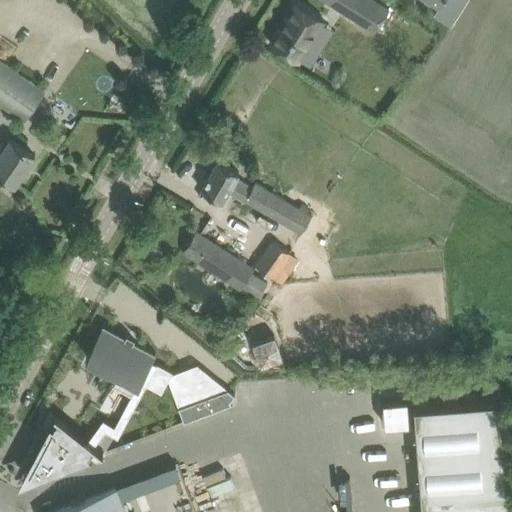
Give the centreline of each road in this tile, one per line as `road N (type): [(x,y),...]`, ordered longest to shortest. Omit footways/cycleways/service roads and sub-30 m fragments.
road 1 (tertiary): [(0,423),(116,194),(232,0)]
road 2 (unknown): [(2,511),(206,431),(241,425),(331,441),(388,479)]
